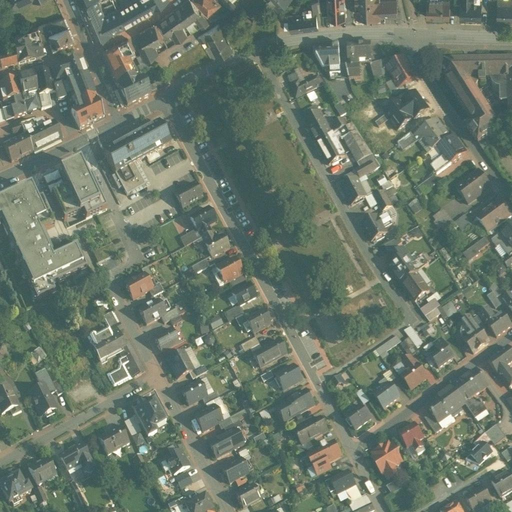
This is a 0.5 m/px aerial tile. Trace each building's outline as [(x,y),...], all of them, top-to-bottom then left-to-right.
[(5,0),(9,11),(34,0),(5,0)] [(99,0),(88,0),(79,4),(85,19),(103,11),(99,0)] [(169,0),(130,0),(119,7),(125,26),(169,0)] [(200,14),(190,0),(189,0),(174,11),(184,25),(194,18),(200,14)] [(220,2),(217,0),(194,0),(202,7),(208,13),(213,8),(220,2)] [(233,5),(228,0),(222,0),(221,1),(220,2),(228,9),(233,5)] [(268,0),(278,11),(289,0),(268,0)] [(326,0),(327,3),(328,3),(329,19),(334,19),(334,22),(340,21),(340,18),(345,18),(344,0),(326,0)] [(354,0),(355,16),(364,16),(364,19),(372,19),(372,18),(380,17),(380,16),(385,15),(397,14),(396,0),(354,0)] [(449,2),(437,1),(436,0),(430,0),(430,1),(427,1),(426,11),(426,19),(449,20),(449,16),(449,3),(449,2)] [(460,0),(461,2),(461,6),(460,20),(480,20),(481,3),(480,3),(479,0),(460,0)] [(507,0),(498,0),(497,21),(511,21),(511,5),(507,5),(507,0)] [(116,1),(107,5),(108,9),(106,10),(107,13),(119,7),(116,1)] [(309,14),(298,16),(297,11),(291,12),(292,17),(289,17),(292,33),(317,29),(315,14),(316,14),(314,2),(308,3),(309,14)] [(107,13),(105,14),(103,11),(85,19),(95,41),(125,26),(119,7),(107,13)] [(213,8),(208,13),(207,14),(209,17),(211,19),(219,15),(213,8)] [(184,25),(174,11),(159,22),(169,37),(171,35),(181,28),(184,25)] [(200,14),(194,18),(201,25),(207,22),(200,13),(200,14)] [(64,18),(38,27),(41,35),(42,40),(48,41),(52,54),(56,53),(76,47),(64,18)] [(155,25),(138,35),(145,47),(146,50),(154,46),(163,40),(162,38),(159,34),(155,25)] [(232,51),(218,25),(204,34),(207,40),(210,46),(217,59),(232,51)] [(38,27),(28,31),(30,37),(25,39),(27,43),(38,40),(38,41),(42,40),(41,35),(38,27)] [(181,28),(171,35),(175,43),(187,37),(181,28)] [(239,41),(233,29),(227,32),(233,44),(239,41)] [(30,37),(28,31),(15,34),(15,36),(10,37),(13,47),(27,43),(25,39),(30,37)] [(204,34),(198,38),(201,43),(207,40),(204,34)] [(27,43),(13,47),(15,56),(17,64),(42,58),(38,41),(38,40),(27,43)] [(128,40),(119,45),(119,44),(100,53),(116,85),(134,76),(137,74),(134,68),(133,67),(130,68),(128,63),(134,60),(133,58),(135,57),(135,56),(128,40)] [(184,68),(202,55),(192,41),(174,53),(184,68)] [(370,44),(348,45),(348,62),(351,62),(351,67),(346,68),(349,80),(360,79),(359,61),(371,61),(370,44)] [(154,46),(146,50),(145,47),(139,50),(141,55),(145,63),(158,54),(154,46)] [(210,46),(205,49),(207,52),(213,61),(217,59),(210,46)] [(339,46),(315,47),(315,57),(320,65),(323,69),(330,69),(330,70),(340,69),(340,64),(339,55),(339,46)] [(213,61),(207,52),(204,54),(209,63),(213,61)] [(145,63),(141,55),(137,57),(136,59),(139,66),(134,68),(137,74),(148,69),(145,63)] [(15,56),(0,59),(0,65),(1,69),(17,64),(15,56)] [(387,58),(379,61),(384,76),(390,73),(387,68),(387,67),(390,65),(387,58)] [(390,65),(387,67),(387,68),(390,73),(399,88),(399,89),(403,87),(416,79),(403,58),(390,65)] [(81,60),(51,70),(55,82),(65,79),(67,84),(87,76),(81,60)] [(378,62),(370,64),(374,79),(383,77),(378,62)] [(511,62),(470,63),(464,63),(444,64),(444,80),(472,122),(471,123),(465,126),(478,144),(486,139),(500,130),(476,92),(480,84),(481,84),(481,88),(486,88),(486,84),(491,83),(492,86),(493,89),(496,91),(500,92),(500,106),(501,107),(508,106),(509,118),(509,121),(511,120),(511,62)] [(49,70),(33,74),(38,96),(48,94),(54,93),(53,87),(49,70)] [(346,70),(340,70),(340,75),(341,79),(341,80),(348,80),(346,70)] [(33,74),(17,79),(21,96),(26,115),(41,110),(38,96),(33,74)] [(291,85),(298,81),(295,74),(288,78),(291,85)] [(67,84),(62,86),(61,85),(53,87),(54,93),(55,93),(58,102),(66,99),(64,93),(70,91),(75,103),(94,96),(87,76),(67,84)] [(134,76),(116,85),(126,108),(151,96),(142,78),(136,81),(134,76)] [(318,77),(300,85),(298,81),(291,85),(290,85),(296,98),(324,85),(318,77)] [(17,79),(0,83),(0,92),(3,102),(13,99),(13,98),(21,96),(17,79)] [(165,79),(155,84),(158,92),(169,87),(165,79)] [(407,122),(432,109),(420,85),(401,95),(405,101),(395,106),(401,117),(404,115),(407,122)] [(399,88),(391,93),(390,92),(389,93),(395,96),(405,91),(403,87),(399,89),(399,88)] [(48,94),(38,96),(41,110),(51,107),(48,94)] [(14,106),(2,110),(5,122),(26,115),(21,96),(13,98),(13,99),(14,102),(14,106)] [(75,103),(71,104),(73,109),(77,107),(77,109),(71,112),(80,130),(104,119),(96,100),(94,96),(75,103)] [(340,104),(334,107),(341,118),(346,114),(340,104)] [(302,114),(305,120),(319,113),(315,106),(302,114)] [(508,106),(501,107),(500,106),(499,107),(499,118),(500,118),(509,118),(508,106)] [(305,120),(304,121),(316,144),(332,135),(320,112),(319,113),(305,120)] [(343,119),(333,124),(337,132),(347,127),(343,119)] [(436,120),(415,135),(420,142),(425,138),(433,149),(438,146),(449,138),(436,120)] [(32,122),(20,126),(23,131),(25,136),(36,130),(32,122)] [(36,130),(25,136),(33,153),(34,152),(51,144),(60,140),(52,123),(51,123),(36,130)] [(131,138),(143,160),(144,159),(146,158),(156,153),(170,145),(159,123),(131,138)] [(373,155),(352,124),(347,127),(350,133),(352,132),(353,134),(344,139),(357,164),(372,156),(373,155)] [(20,126),(11,129),(13,134),(23,131),(20,126)] [(347,127),(337,132),(342,140),(344,139),(353,134),(352,132),(350,133),(347,127)] [(410,134),(397,143),(401,149),(415,139),(410,134)] [(332,135),(316,144),(329,166),(345,157),(332,135)] [(449,138),(438,146),(445,155),(433,164),(439,173),(452,164),(466,153),(453,135),(449,138)] [(25,136),(3,146),(11,163),(33,153),(25,136)] [(131,138),(103,153),(105,158),(106,159),(115,175),(111,177),(118,190),(122,188),(126,196),(131,193),(145,186),(134,165),(140,161),(143,160),(131,138)] [(491,147),(486,139),(478,144),(484,152),(485,151),(490,148),(491,147)] [(497,157),(490,148),(485,151),(492,161),(497,157)] [(156,153),(146,158),(149,164),(159,159),(156,153)] [(372,156),(357,164),(360,169),(371,163),(375,161),(372,156)] [(145,186),(131,193),(132,196),(150,187),(139,167),(142,165),(140,161),(134,165),(145,186)] [(360,169),(356,171),(359,177),(360,179),(365,177),(375,171),(371,163),(360,169)] [(79,164),(59,174),(66,188),(51,195),(67,229),(95,216),(97,215),(106,211),(91,177),(86,179),(79,164)] [(359,177),(356,171),(344,178),(347,184),(356,179),(359,177)] [(479,172),(456,189),(452,192),(455,196),(456,195),(460,200),(463,198),(468,205),(491,188),(479,172)] [(434,176),(419,187),(424,194),(439,183),(434,176)] [(359,177),(356,179),(367,198),(372,195),(366,182),(367,181),(365,177),(360,179),(359,177)] [(347,184),(341,187),(341,188),(342,188),(347,196),(346,197),(352,207),(365,199),(367,198),(356,179),(347,184)] [(194,184),(173,195),(182,211),(202,200),(194,184)] [(0,223),(0,224),(11,247),(11,248),(14,246),(16,251),(13,253),(18,262),(21,260),(23,265),(20,266),(24,276),(27,274),(29,279),(26,280),(32,294),(36,292),(39,299),(36,301),(36,302),(54,293),(51,287),(72,277),(70,274),(85,267),(76,247),(53,257),(42,232),(54,227),(42,200),(37,202),(30,187),(0,200),(0,223)] [(393,187),(383,192),(388,200),(397,195),(393,187)] [(383,192),(379,195),(377,192),(374,194),(375,197),(374,198),(378,206),(388,200),(383,192)] [(378,206),(374,198),(372,195),(367,198),(365,199),(371,210),(378,206)] [(409,205),(415,214),(424,208),(418,199),(409,205)] [(388,200),(378,206),(383,213),(384,212),(392,208),(388,200)] [(501,201),(476,219),(487,234),(511,216),(501,201)] [(384,212),(386,214),(387,217),(390,218),(392,221),(391,224),(392,225),(395,224),(396,215),(392,208),(384,212)] [(208,209),(190,219),(196,230),(197,233),(198,232),(207,227),(215,223),(208,209)] [(444,209),(432,216),(442,232),(454,224),(444,209)] [(386,214),(378,219),(377,217),(362,225),(362,226),(363,225),(368,235),(367,235),(372,243),(387,235),(385,231),(392,227),(392,225),(391,224),(392,221),(390,218),(387,217),(386,214)] [(459,230),(471,226),(467,216),(456,221),(459,230)] [(511,225),(501,234),(492,240),(497,248),(501,245),(510,257),(511,255),(511,225)] [(207,227),(198,232),(201,239),(211,233),(207,227)] [(412,233),(417,239),(423,235),(418,228),(412,233)] [(197,233),(196,230),(180,239),(184,248),(201,239),(198,232),(197,233)] [(211,233),(201,239),(205,245),(214,240),(211,233)] [(205,245),(204,245),(212,259),(229,250),(222,235),(214,240),(205,245)] [(485,238),(463,254),(468,262),(480,254),(478,252),(490,244),(485,238)] [(399,239),(384,247),(389,253),(402,244),(399,239)] [(114,247),(112,244),(111,245),(109,246),(93,253),(98,264),(118,255),(116,251),(114,247)] [(414,266),(402,250),(389,260),(393,265),(389,268),(402,285),(416,275),(421,271),(416,264),(414,266)] [(511,255),(503,262),(507,267),(511,263),(511,255)] [(422,257),(418,260),(419,262),(416,264),(421,271),(432,263),(430,260),(426,263),(422,257)] [(235,259),(216,269),(218,274),(213,276),(219,287),(224,284),(229,282),(243,274),(235,259)] [(205,260),(191,268),(195,275),(209,267),(205,260)] [(496,269),(501,275),(507,270),(502,264),(496,269)] [(243,274),(229,282),(232,288),(246,280),(243,274)] [(144,275),(124,285),(133,301),(149,292),(152,290),(156,288),(154,286),(152,281),(148,283),(144,275)] [(416,275),(402,285),(415,303),(429,293),(416,275)] [(163,292),(158,284),(154,286),(156,288),(152,290),(149,292),(152,298),(163,292)] [(502,294),(495,284),(489,288),(493,293),(496,298),(502,294)] [(248,285),(231,294),(239,307),(256,298),(248,285)] [(496,298),(493,293),(487,297),(495,309),(501,305),(496,298)] [(511,296),(510,293),(502,298),(511,311),(511,296)] [(95,301),(101,313),(111,308),(105,296),(95,301)] [(158,301),(138,311),(146,326),(161,318),(166,316),(165,315),(164,312),(169,310),(165,303),(160,306),(158,301)] [(175,310),(165,315),(166,316),(161,318),(164,324),(170,321),(179,316),(188,312),(183,303),(174,308),(175,310)] [(452,304),(449,304),(442,308),(442,309),(447,317),(448,318),(449,319),(456,314),(456,311),(452,304)] [(431,306),(422,313),(425,317),(434,311),(431,306)] [(444,320),(447,317),(442,309),(440,307),(437,309),(440,315),(443,320),(444,320)] [(502,313),(495,319),(487,308),(479,313),(487,325),(496,338),(511,327),(502,313)] [(240,309),(225,317),(228,323),(243,315),(240,309)] [(434,311),(425,317),(429,323),(440,315),(437,309),(434,311)] [(263,311),(245,321),(247,324),(243,327),(247,334),(251,331),(253,335),(270,325),(263,311)] [(113,312),(102,318),(108,330),(119,324),(113,312)] [(179,316),(170,321),(173,327),(182,322),(179,316)] [(485,330),(477,317),(472,321),(481,333),(485,330)] [(217,318),(209,322),(212,330),(221,325),(217,318)] [(462,323),(464,326),(472,321),(470,318),(462,323)] [(472,321),(464,326),(465,327),(461,329),(461,336),(464,340),(463,341),(473,355),(489,344),(481,333),(472,321)] [(119,324),(108,330),(111,335),(117,332),(122,329),(119,324)] [(417,348),(424,343),(411,327),(404,332),(417,348)] [(124,344),(117,332),(111,335),(108,330),(106,331),(105,329),(96,334),(96,333),(92,332),(88,334),(87,338),(97,358),(104,354),(107,358),(107,357),(118,351),(122,358),(118,359),(117,363),(119,365),(117,369),(106,375),(113,389),(141,374),(138,369),(142,367),(138,359),(128,341),(124,344)] [(171,329),(153,339),(161,353),(178,344),(171,329)] [(207,337),(205,338),(205,341),(205,344),(211,346),(213,344),(214,341),(213,338),(211,337),(207,337)] [(255,338),(241,346),(244,353),(259,345),(255,338)] [(409,339),(400,346),(410,359),(410,358),(411,358),(419,352),(409,339)] [(279,341),(252,355),(260,369),(286,355),(279,341)] [(454,358),(441,341),(433,347),(437,352),(429,358),(439,370),(454,358)] [(382,346),(375,351),(380,357),(387,352),(382,346)] [(511,353),(507,348),(488,363),(508,388),(511,384),(511,373),(508,368),(511,364),(511,353)] [(183,353),(193,372),(200,368),(190,349),(183,353)] [(45,358),(38,350),(32,355),(38,363),(45,358)] [(183,353),(167,361),(171,368),(170,368),(173,373),(177,380),(189,374),(193,372),(183,353)] [(411,358),(410,358),(410,359),(404,363),(410,371),(401,378),(411,391),(427,379),(417,366),(416,366),(411,358)] [(200,368),(193,372),(189,374),(192,381),(206,373),(203,366),(200,368)] [(293,367),(275,376),(283,391),(301,382),(293,367)] [(52,384),(45,369),(40,372),(34,375),(39,384),(37,385),(39,389),(44,386),(49,396),(56,392),(52,384)] [(476,371),(453,388),(464,405),(475,420),(487,411),(479,399),(474,403),(472,399),(488,388),(476,371)] [(65,392),(86,380),(80,372),(60,383),(65,392)] [(270,372),(260,377),(263,383),(273,378),(270,372)] [(342,384),(337,377),(331,382),(336,388),(342,384)] [(199,383),(206,397),(213,394),(206,380),(199,383)] [(389,385),(385,380),(379,385),(383,390),(374,397),(384,411),(400,399),(390,385),(389,385)] [(57,381),(52,384),(56,392),(58,396),(64,393),(57,381)] [(199,383),(181,392),(188,407),(202,400),(206,397),(199,383)] [(39,389),(29,394),(41,417),(56,409),(49,396),(44,386),(39,389)] [(10,388),(0,392),(0,411),(2,415),(10,411),(12,416),(20,412),(18,407),(19,407),(10,388)] [(453,388),(426,407),(431,415),(438,424),(450,415),(453,420),(463,413),(460,408),(464,405),(453,388)] [(364,406),(369,402),(361,391),(356,395),(364,406)] [(306,392),(287,402),(288,404),(277,410),(284,423),(295,417),(314,407),(306,392)] [(213,394),(206,397),(202,400),(205,407),(219,400),(215,393),(213,394)] [(146,406),(134,413),(136,417),(133,418),(137,426),(140,424),(148,438),(156,433),(154,429),(166,422),(153,400),(145,404),(146,406)] [(361,406),(345,418),(355,431),(371,420),(361,406)] [(214,408),(194,418),(202,433),(222,423),(219,418),(223,416),(220,410),(216,413),(214,408)] [(244,411),(229,419),(232,425),(247,417),(244,411)] [(438,424),(431,415),(424,419),(436,435),(443,430),(438,424)] [(454,422),(453,420),(450,415),(438,424),(443,430),(454,422)] [(299,431),(294,433),(302,446),(302,447),(312,442),(328,433),(321,419),(312,423),(299,431)] [(295,425),(299,431),(312,423),(311,420),(306,422),(304,420),(295,425)] [(415,425),(398,435),(407,449),(412,446),(419,442),(424,439),(415,425)] [(496,426),(485,435),(491,442),(495,447),(506,439),(496,426)] [(119,427),(98,439),(108,456),(129,444),(119,427)] [(235,431),(225,436),(226,436),(209,445),(216,459),(233,450),(233,451),(243,446),(235,431)] [(142,441),(137,432),(132,435),(137,444),(142,441)] [(262,435),(253,440),(255,444),(265,439),(262,435)] [(485,435),(479,440),(486,447),(491,442),(485,435)] [(486,447),(479,440),(473,446),(477,450),(466,461),(479,467),(492,454),(486,447)] [(312,442),(302,447),(302,446),(297,449),(300,455),(315,447),(312,442)] [(419,442),(412,446),(418,456),(420,455),(425,452),(419,442)] [(334,443),(316,452),(308,457),(318,477),(330,471),(327,464),(341,458),(334,443)] [(80,445),(71,450),(72,450),(59,458),(67,473),(80,465),(84,473),(92,468),(88,461),(89,461),(80,445)] [(388,445),(382,449),(380,448),(379,451),(373,455),(375,457),(372,459),(382,475),(384,474),(389,480),(397,475),(400,473),(396,466),(400,463),(397,458),(398,457),(399,453),(396,453),(392,447),(390,448),(388,445)] [(511,459),(511,447),(501,455),(507,463),(511,459)] [(180,451),(164,459),(173,476),(189,468),(180,451)] [(238,455),(241,460),(243,464),(247,462),(250,460),(245,451),(238,455)] [(147,470),(140,455),(132,459),(140,474),(147,470)] [(47,460),(28,470),(37,486),(56,476),(47,460)] [(241,460),(222,470),(229,485),(249,475),(249,474),(253,472),(247,462),(243,464),(241,460)] [(186,473),(175,479),(181,490),(191,484),(186,473)] [(349,473),(330,482),(326,484),(331,494),(335,492),(337,497),(345,493),(356,487),(349,473)] [(511,478),(509,473),(491,483),(500,499),(511,492),(511,478)] [(18,475),(0,484),(0,488),(8,504),(31,492),(27,485),(24,486),(18,475)] [(83,502),(79,494),(72,481),(66,484),(73,497),(72,498),(78,511),(87,511),(85,508),(86,508),(83,502)] [(396,481),(386,487),(392,496),(402,490),(396,481)] [(253,486),(246,490),(241,492),(241,493),(235,496),(243,510),(260,500),(259,497),(262,495),(259,489),(255,491),(253,486)] [(356,487),(345,493),(350,503),(351,504),(361,498),(356,487)] [(483,488),(465,499),(472,511),(481,511),(482,511),(481,509),(491,503),(483,488)] [(46,503),(40,489),(33,491),(40,506),(46,503)] [(212,511),(203,495),(184,505),(184,506),(174,511),(212,511)] [(351,504),(349,505),(351,509),(343,511),(372,511),(375,511),(367,495),(361,498),(351,504)] [(181,499),(166,507),(168,511),(174,511),(184,506),(184,505),(181,499)] [(511,511),(511,502),(502,508),(508,511),(511,511)] [(350,503),(337,509),(338,511),(343,511),(351,509),(349,505),(351,504),(350,503)] [(491,503),(481,509),(482,511),(481,511),(486,511),(494,508),(491,503)]
